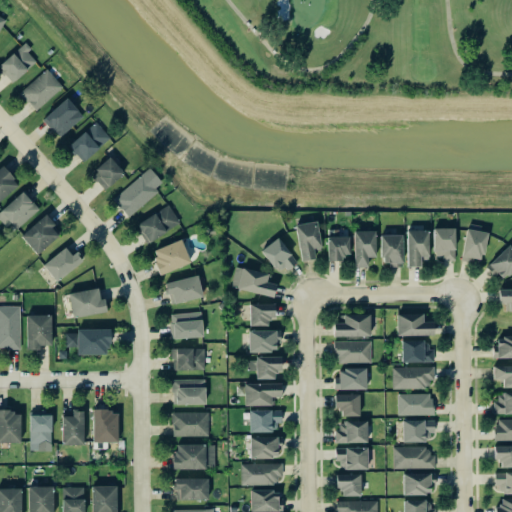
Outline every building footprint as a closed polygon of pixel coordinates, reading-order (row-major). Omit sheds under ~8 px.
[(36,59),(22,43),(0,63),(0,69),(12,82),(36,59)] [(46,69),(19,93),(27,102),(28,101),(35,109),(61,87),(46,69)] [(58,137),(82,116),(65,97),(41,119),(58,137)] [(95,122),(66,147),(73,155),(75,153),(82,161),(109,137),(95,122)] [(102,188),(122,173),(109,156),(93,167),(99,175),(95,179),(102,188)] [(0,199),(17,184),(0,165),(0,199)] [(142,173),(112,198),(127,217),(157,192),(142,173)] [(0,210),(0,218),(12,231),(37,208),(21,190),(0,210)] [(148,242),(179,222),(167,204),(136,224),(148,242)] [(59,233),(42,214),(19,236),(36,254),(59,233)] [(315,220),(294,224),(301,261),(314,259),(312,251),(320,249),(315,220)] [(479,226),(466,224),(460,258),(481,262),(486,231),(478,230),(479,226)] [(453,227),(432,228),(433,258),(454,258),(453,227)] [(374,230),(352,230),(353,266),(367,266),(366,256),(374,256),(374,230)] [(427,230),(407,230),(407,266),(419,266),(419,259),(427,259),(427,230)] [(401,234),(379,234),(379,265),(401,265),(401,234)] [(326,260),(341,260),(341,254),(348,254),(347,235),(325,236),(326,260)] [(296,261),(276,237),(260,250),(280,275),(296,261)] [(180,238),(153,249),(156,255),(153,256),(155,261),(154,261),(159,274),(189,261),(180,238)] [(511,248),(509,245),(486,266),(494,275),(497,273),(501,277),(505,273),(507,275),(511,270),(511,248)] [(71,254),(64,246),(41,264),(55,281),(81,260),(74,251),(71,254)] [(272,295),(275,283),(265,281),(267,273),(234,266),(230,288),(272,295)] [(169,304),(201,296),(196,274),(164,282),(169,304)] [(71,317),(105,311),(102,297),(99,298),(96,287),(67,293),(71,317)] [(498,288),(511,288),(511,310),(504,311),(504,303),(498,303),(498,288)] [(273,303),(249,303),(249,325),(267,325),(267,320),(270,320),(270,317),(274,317),(273,303)] [(0,348),(19,348),(19,305),(0,305),(0,348)] [(170,314),(200,310),(201,317),(200,321),(201,322),(202,336),(173,339),(173,337),(171,337),(170,322),(171,322),(170,314)] [(332,335),(368,335),(368,313),(342,314),(342,322),(332,323),(332,335)] [(25,314),(24,349),(40,349),(40,345),(50,345),(50,314),(25,314)] [(425,314),(396,314),(396,335),(432,335),(432,321),(425,321),(425,314)] [(107,328),(75,329),(75,332),(64,332),(64,346),(76,346),(76,354),(108,353),(107,328)] [(247,351),(277,351),(277,329),(247,329),(247,351)] [(491,357),(511,357),(511,335),(498,335),(498,343),(492,342),(491,357)] [(401,362),(432,361),(432,348),(425,348),(425,339),(400,340),(401,362)] [(332,340),(333,363),(370,362),(369,340),(332,340)] [(172,349),(203,348),(204,369),(172,370),(172,349)] [(279,356),(248,357),(248,369),(254,369),(254,378),(273,378),(273,371),(280,371),(279,356)] [(433,366),(392,367),(392,389),(425,388),(425,386),(428,386),(429,379),(433,379),(433,366)] [(365,367),(342,367),(342,374),(333,374),(333,389),(365,388),(365,367)] [(171,379),(203,379),(204,404),(172,405),(171,379)] [(280,383),(243,382),(243,404),(269,405),(270,396),(279,396),(280,383)] [(511,413),(511,392),(493,392),(493,413),(511,413)] [(358,415),(357,393),(333,394),(333,409),(340,409),(340,415),(358,415)] [(396,415),(431,414),(431,393),(396,393),(396,415)] [(92,442),(117,441),(116,409),(91,410),(92,442)] [(248,431),(274,431),(274,422),(280,423),(280,410),(248,409),(248,431)] [(0,442),(19,442),(20,410),(0,410),(0,442)] [(82,444),(82,410),(71,410),(71,415),(60,415),(60,444),(82,444)] [(50,411),(28,411),(29,450),(50,450),(50,411)] [(172,412),(208,411),(208,436),(172,436),(172,412)] [(433,419),(401,419),(401,441),(425,442),(425,432),(433,432),(433,419)] [(366,421),(335,420),(335,442),(365,442),(366,421)] [(248,457),(276,458),(276,447),(280,447),(280,436),(249,435),(248,457)] [(176,444),(202,443),(204,445),(205,468),(171,469),(171,454),(173,454),(173,450),(176,450),(176,444)] [(433,467),(433,454),(426,455),(426,445),(392,447),(392,468),(433,467)] [(493,460),(500,459),(500,467),(511,466),(511,445),(492,446),(493,460)] [(366,447),(334,447),(334,460),(341,460),(342,469),(366,468),(366,447)] [(281,462),(239,463),(240,485),(275,484),(274,476),(281,476),(281,462)] [(511,492),(511,471),(493,472),(494,493),(511,492)] [(401,494),(431,493),(431,472),(401,473),(401,494)] [(336,473),(337,496),(359,495),(359,473),(336,473)] [(174,477),(206,478),(206,479),(206,483),(207,484),(207,487),(206,489),(206,490),(206,492),(207,493),(207,497),(206,499),(179,499),(179,487),(173,487),(174,477)] [(52,511),(52,485),(27,486),(27,511),(52,511)] [(90,485),(90,511),(115,511),(115,485),(90,485)] [(83,511),(83,486),(61,486),(61,511),(83,511)] [(20,511),(20,488),(0,488),(0,511),(20,511)] [(249,511),(280,511),(279,489),(249,490),(249,511)] [(493,511),(511,511),(511,497),(500,498),(500,505),(493,505),(493,511)] [(402,511),(432,511),(432,499),(402,500),(402,511)] [(376,511),(376,500),(336,500),(336,511),(376,511)]
